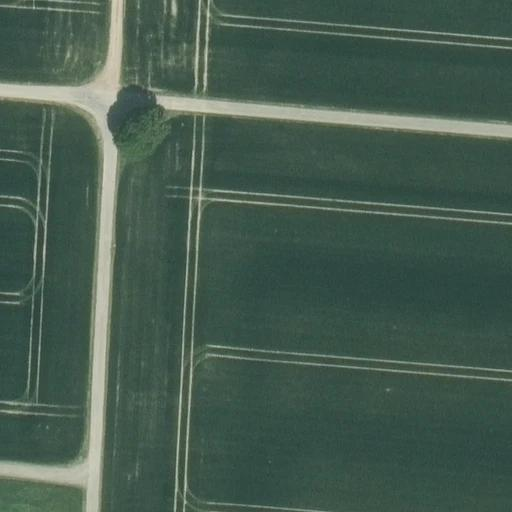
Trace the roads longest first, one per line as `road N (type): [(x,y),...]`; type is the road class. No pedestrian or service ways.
road 1 (track): [(0,92),(511,133)]
road 2 (track): [(117,0),(90,511)]
